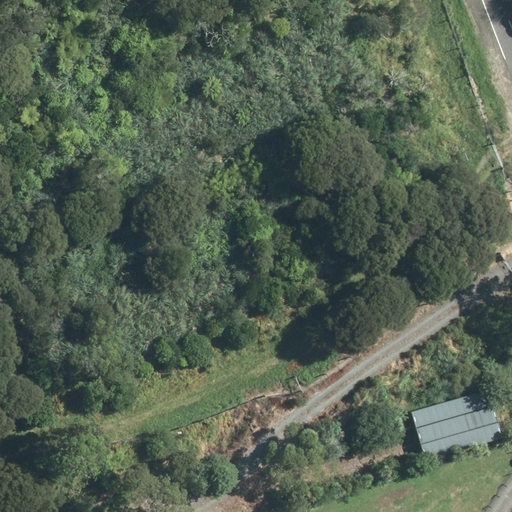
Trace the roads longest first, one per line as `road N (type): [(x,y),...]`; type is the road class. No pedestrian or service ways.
road 1 (track): [(383,0),(471,301),(0,448)]
road 2 (track): [(511,423),(195,511)]
